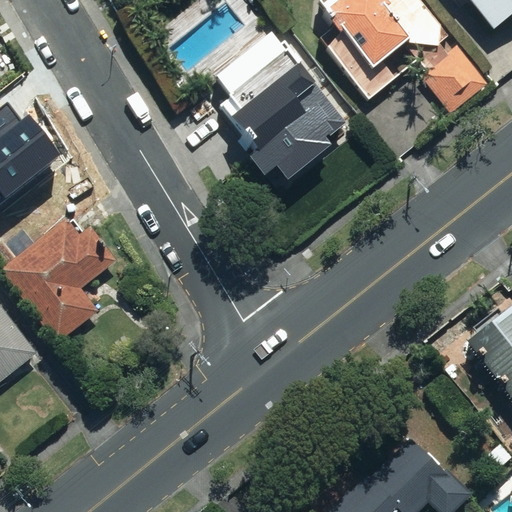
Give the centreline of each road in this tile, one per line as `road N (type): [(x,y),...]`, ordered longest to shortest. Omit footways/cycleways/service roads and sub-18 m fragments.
road 1 (residential): [(46,0),(270,361)]
road 2 (primary): [(511,173),(270,361)]
road 3 (primary): [(270,361),(87,511)]
